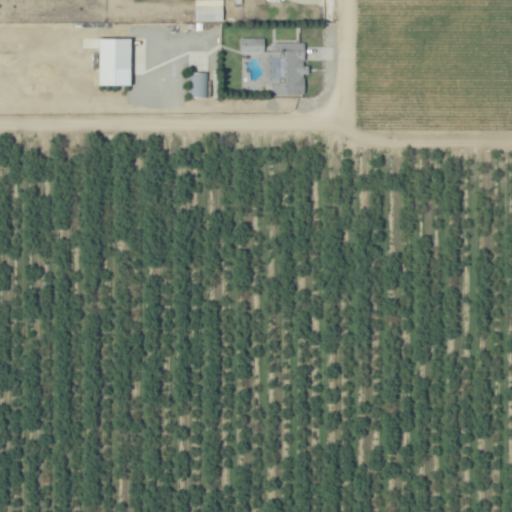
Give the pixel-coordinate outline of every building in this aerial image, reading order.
[(224,0),(224,15),(196,16),(196,0),(224,0)] [(96,85),(128,85),(128,38),(97,38),(96,85)] [(265,52),(242,52),(242,40),(264,40),(265,52)] [(303,63),(303,66),(305,66),(306,75),(303,75),(304,90),(289,90),(289,95),(272,95),(272,90),(271,90),(271,84),(267,84),(267,53),(271,53),(271,52),(283,52),(283,43),(305,43),(305,63),(303,63)] [(209,99),(191,99),(190,74),(208,74),(209,99)]
